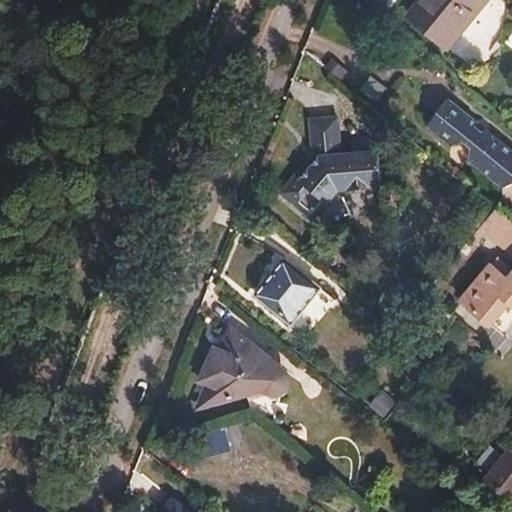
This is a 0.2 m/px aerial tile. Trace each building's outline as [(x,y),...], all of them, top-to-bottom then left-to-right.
[(484,0),(422,0),(409,16),(447,47),(485,1),(484,0)] [(465,63),(499,28),(484,14),(451,49),(465,63)] [(448,98),(425,126),(449,146),(463,142),(471,149),(469,161),(481,171),(484,168),(491,174),(488,177),(502,188),(511,185),(511,150),(508,153),(503,148),(506,145),(487,130),(481,133),(475,128),(477,122),(448,98)] [(307,152),(300,161),(335,189),(377,184),(372,150),(335,153),(331,117),(303,119),(307,152)] [(300,161),(276,190),(309,218),(335,189),(300,161)] [(511,221),(505,216),(492,231),(511,247),(511,221)] [(511,267),(499,257),(467,295),(494,317),(505,304),(511,309),(511,267)] [(283,260),(255,295),(282,317),(310,283),(283,260)] [(310,283),(282,317),(291,324),(299,314),(314,326),(328,307),(314,296),(318,290),(310,283)] [(467,295),(460,303),(488,325),(494,317),(467,295)] [(232,330),(200,406),(265,387),(266,389),(270,395),(277,397),(284,396),(289,392),(291,385),(290,379),(287,375),(232,330)] [(487,439),(473,458),(490,472),(478,487),(495,500),(502,492),(511,500),(511,499),(511,445),(506,454),(487,439)] [(158,511),(190,511),(171,496),(158,511)]
